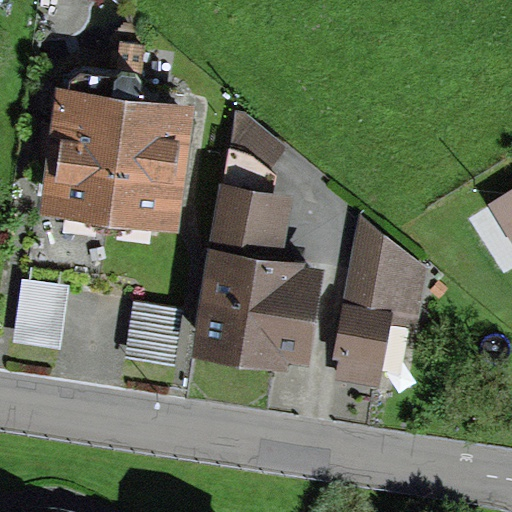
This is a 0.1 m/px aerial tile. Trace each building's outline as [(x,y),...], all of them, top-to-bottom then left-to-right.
[(69,74),(52,198),(167,213),(181,109),(137,103),(141,77),(135,70),(80,65),(69,74)] [(300,349),(313,270),(258,261),(272,172),(259,161),(272,144),(236,113),(223,191),(228,192),(203,339),(279,350),(280,345),(300,349)] [(511,191),(495,202),(511,228),(511,191)] [(377,379),(389,313),(413,317),(421,272),(364,223),(337,372),(377,379)] [(54,282),(15,276),(8,324),(47,330),(54,282)] [(129,302),(124,342),(165,347),(171,308),(129,302)] [(386,375),(405,379),(417,327),(399,323),(386,375)]
